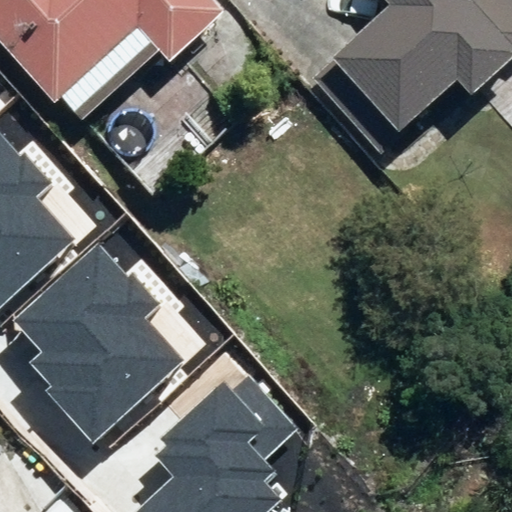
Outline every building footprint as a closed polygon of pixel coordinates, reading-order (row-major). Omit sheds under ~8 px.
[(225,17),(209,0),(0,0),(0,47),(56,110),(61,105),(81,128),(160,57),(169,68),(225,17)] [(511,1),(511,0),(378,0),(391,14),(332,66),(398,141),(457,90),(470,104),(511,67),(511,1)] [(45,185),(0,133),(0,305),(73,243),(33,196),(45,185)] [(153,309),(99,247),(15,319),(47,356),(36,365),(55,387),(48,393),(92,444),(182,366),(141,320),(153,309)] [(231,395),(222,385),(162,437),(171,448),(160,458),(177,478),(138,511),(262,511),(277,499),(261,481),(271,472),(261,460),(295,431),(249,379),(231,395)]
